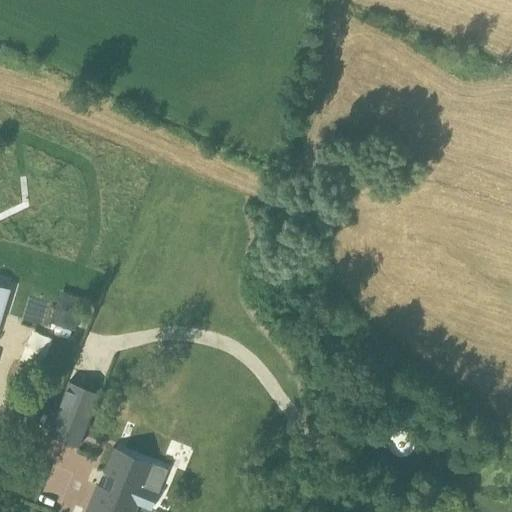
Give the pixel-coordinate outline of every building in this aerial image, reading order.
[(0,322),(10,289),(9,289),(8,291),(0,288),(0,322)] [(50,313),(31,334),(45,346),(64,325),(50,313)] [(168,332),(186,339),(190,329),(173,322),(168,332)] [(99,393),(70,381),(48,434),(77,446),(99,393)] [(97,486),(86,511),(133,511),(137,505),(148,509),(155,491),(144,486),(152,468),(111,451),(103,472),(108,474),(102,488),(97,486)]
